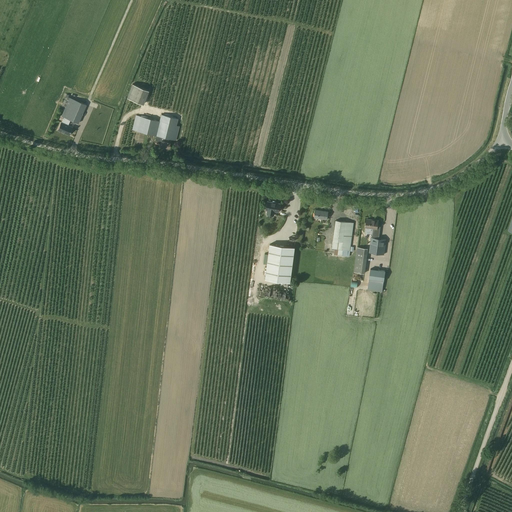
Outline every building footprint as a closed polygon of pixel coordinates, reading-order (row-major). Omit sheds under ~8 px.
[(132,84),(127,98),(143,104),(149,90),(132,84)] [(71,120),(79,123),(86,105),(69,98),(66,96),(61,107),(65,109),(61,116),(64,117),(62,123),(61,123),(58,131),(69,135),(70,134),(71,135),(72,132),(71,131),(73,127),(68,126),(71,120)] [(168,142),(169,139),(176,141),(180,126),(176,125),(178,118),(161,114),(159,121),(153,119),(154,118),(141,115),(141,116),(136,115),(132,130),(156,136),(154,142),(160,144),(160,146),(168,148),(170,142),(168,142)] [(274,215),(274,211),(279,212),(280,203),(276,203),(276,202),(275,201),(273,200),(272,201),(272,202),(268,201),(266,209),(268,209),(267,214),(274,215)] [(328,211),(315,210),(314,218),(327,219),(328,211)] [(367,219),(366,227),(365,233),(373,234),(372,238),(379,239),(380,228),(379,227),(377,227),(378,220),(367,219)] [(332,249),(335,249),(334,255),(349,256),(350,251),(354,223),(336,220),(332,249)] [(386,240),(379,239),(372,238),(371,238),(369,252),(384,254),(386,240)] [(295,247),(270,244),(265,278),(290,282),(295,247)] [(357,247),(354,272),(365,273),(368,248),(357,247)] [(369,280),(384,282),(385,271),(371,269),(369,280)]
